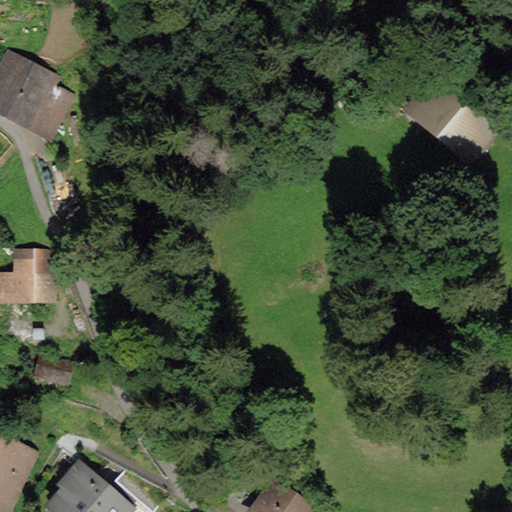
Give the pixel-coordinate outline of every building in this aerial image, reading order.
[(9,48),(0,65),(0,101),(55,129),(65,108),(61,106),(69,92),(43,79),(49,68),(9,48)] [(437,74),(412,103),(471,152),(495,123),(437,74)] [(1,271),(1,294),(50,293),(50,270),(1,271)] [(43,353),(39,368),(64,374),(67,359),(43,353)] [(0,440),(0,494),(4,496),(25,452),(0,440)] [(154,508),(161,500),(122,468),(115,476),(123,482),(117,489),(84,460),(67,480),(72,485),(59,501),(71,511),(117,511),(135,492),(154,508)] [(254,511),(306,511),(311,505),(290,491),(294,484),(281,475),(254,511)]
